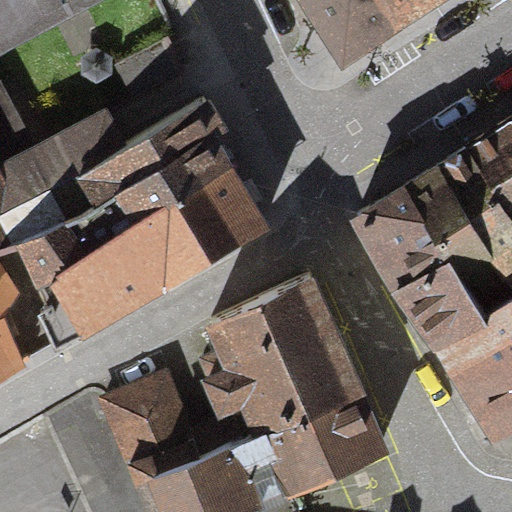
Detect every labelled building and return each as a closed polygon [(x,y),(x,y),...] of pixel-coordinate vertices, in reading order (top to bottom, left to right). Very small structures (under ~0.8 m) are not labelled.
[(0,0),(0,38),(71,0),(0,0)] [(396,17),(386,0),(308,0),(341,53),(396,17)] [(386,0),(396,17),(424,0),(386,0)] [(165,34),(114,61),(132,94),(184,68),(165,34)] [(0,249),(21,242),(24,247),(97,199),(80,170),(122,142),(104,108),(32,146),(0,83),(0,249)] [(80,170),(97,199),(24,247),(41,279),(122,226),(122,218),(225,161),(211,131),(220,126),(201,93),(122,142),(80,170)] [(511,113),(468,142),(511,210),(511,211),(511,113)] [(511,210),(468,142),(437,163),(482,233),(511,210)] [(122,226),(41,279),(49,296),(44,300),(45,307),(39,309),(55,341),(262,222),(225,161),(122,218),(122,226)] [(482,233),(437,163),(406,181),(447,254),(461,279),(466,277),(475,272),(479,276),(485,277),(492,276),(498,273),(504,269),(511,282),(511,211),(511,210),(482,233)] [(396,283),(447,254),(406,181),(356,211),(396,283)] [(447,254),(396,283),(435,337),(484,306),(466,277),(461,279),(447,254)] [(0,371),(19,359),(1,313),(14,292),(0,268),(0,371)] [(356,385),(307,269),(210,317),(222,346),(199,356),(220,403),(244,394),(247,401),(259,426),(356,385)] [(511,286),(484,306),(435,337),(494,431),(511,422),(511,286)] [(106,393),(101,395),(123,448),(121,450),(134,480),(259,426),(247,401),(206,421),(209,428),(193,436),(188,421),(185,422),(165,369),(121,387),(106,393)] [(356,385),(259,426),(134,480),(146,511),(218,511),(259,499),(242,461),(269,448),(286,488),(292,485),(380,442),(356,385)]
